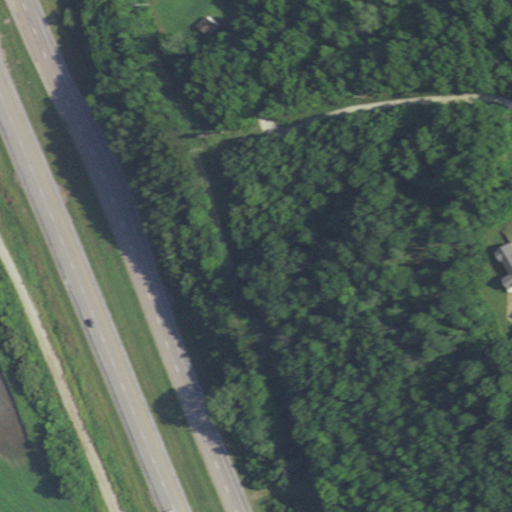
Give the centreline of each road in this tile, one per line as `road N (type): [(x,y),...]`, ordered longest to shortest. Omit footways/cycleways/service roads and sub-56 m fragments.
road 1 (trunk): [(238,511),(19,0)]
road 2 (trunk): [(0,93),(176,511)]
road 3 (residential): [(511,105),(492,95),(415,94),(285,124),(267,121),(261,102),(379,0)]
